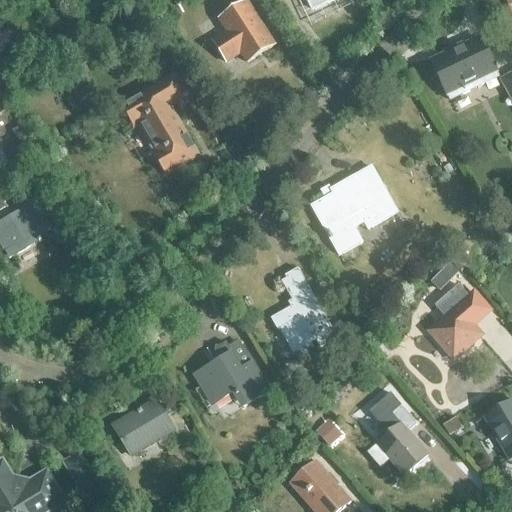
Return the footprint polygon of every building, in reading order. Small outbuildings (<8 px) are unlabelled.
[(306,0),(312,12),(337,0),(306,0)] [(511,0),(504,0),(508,7),(494,12),(511,44),(511,43),(511,0)] [(240,54),(247,65),(274,47),(246,4),(219,21),(228,34),(212,44),(225,64),(240,54)] [(450,102),(498,79),(480,41),(464,49),(464,47),(452,52),(453,54),(432,64),(450,102)] [(78,103),(97,92),(80,63),(52,80),(61,95),(70,90),(78,103)] [(175,78),(123,109),(135,128),(139,125),(157,156),(155,157),(166,176),(198,158),(169,109),(187,99),(175,78)] [(0,173),(8,168),(0,153),(0,173)] [(364,224),(368,232),(397,215),(371,170),(331,193),(333,197),(312,209),(340,257),(363,244),(354,230),(364,224)] [(0,222),(0,244),(9,260),(41,242),(38,237),(50,230),(30,195),(17,202),(22,210),(0,222)] [(321,349),(336,341),(298,272),(286,278),(298,300),(289,305),(291,310),(271,321),(278,333),(280,332),(287,346),(312,332),(321,349)] [(446,344),(458,357),(481,337),(457,310),(430,334),(441,348),(446,344)] [(231,357),(232,356),(226,345),(219,349),(215,349),(214,355),(210,357),(215,366),(217,369),(198,380),(214,407),(233,395),(242,410),(268,394),(252,366),(241,373),(231,357)] [(511,403),(484,420),(509,462),(511,460),(511,403)] [(138,416),(114,431),(131,457),(173,432),(162,414),(156,405),(142,414),(141,412),(137,415),(138,416)] [(378,447),(404,478),(427,458),(407,435),(416,427),(399,407),(379,425),(389,437),(378,447)] [(62,464),(91,511),(108,500),(80,452),(62,464)] [(48,470),(30,480),(15,476),(4,459),(0,460),(0,511),(55,511),(69,504),(48,470)] [(290,487),(312,511),(341,511),(350,504),(315,465),(290,487)] [(215,511),(240,511),(229,500),(215,511)]
